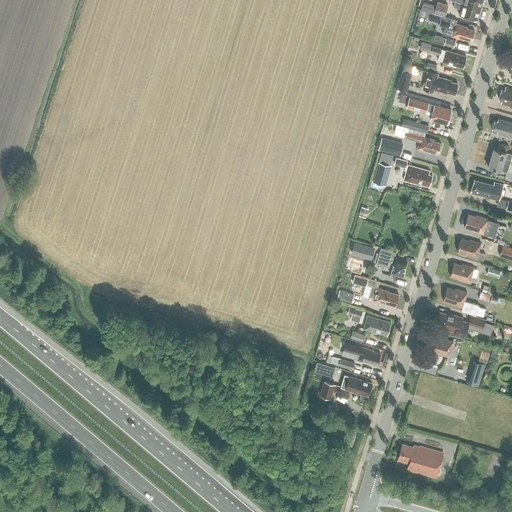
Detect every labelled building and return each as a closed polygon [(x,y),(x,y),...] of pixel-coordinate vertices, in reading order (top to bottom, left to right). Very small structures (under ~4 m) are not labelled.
[(448,0),(449,0),(455,2),(480,9),(482,0),(448,0)] [(421,10),(445,17),(449,5),(437,2),(436,5),(423,2),(421,10)] [(477,20),(480,9),(455,2),(453,7),(460,10),(459,15),(477,20)] [(431,14),(429,21),(437,23),(439,17),(431,14)] [(444,28),(443,34),(463,40),(464,39),(471,41),(472,37),(473,36),(474,34),(473,33),(474,30),(467,28),(467,27),(456,24),(457,21),(452,19),(451,23),(441,20),(440,26),(444,28)] [(433,41),(444,44),(446,39),(441,37),(435,35),(433,41)] [(444,44),(444,45),(454,48),(456,41),(446,38),(446,39),(444,44)] [(431,44),(422,42),(420,50),(429,53),(431,44)] [(455,66),(463,68),(466,56),(459,54),(446,50),(446,51),(432,47),(431,53),(439,55),(437,60),(442,62),(447,64),(447,65),(455,67),(455,66)] [(428,62),(426,68),(436,71),(438,65),(428,62)] [(407,92),(414,66),(403,64),(397,90),(407,92)] [(454,95),(455,92),(457,90),(458,87),(457,86),(457,84),(450,82),(450,81),(437,77),(438,74),(427,71),(422,89),(433,92),(433,90),(447,94),(447,93),(454,95)] [(508,107),(511,108),(511,89),(505,87),(504,91),(501,90),(499,99),(502,100),(501,103),(509,106),(508,107)] [(405,104),(407,96),(398,93),(397,98),(399,99),(399,102),(405,104)] [(430,120),(447,125),(451,110),(428,104),(428,103),(409,98),(406,108),(426,114),(426,111),(432,112),(430,120)] [(492,126),(492,127),(492,129),(498,131),(497,134),(511,137),(511,123),(498,119),(497,122),(494,121),(494,123),(493,123),(492,126)] [(417,123),(415,130),(426,133),(428,134),(430,127),(417,123)] [(425,138),(426,133),(415,130),(398,125),(396,129),(406,132),(425,138)] [(425,138),(406,132),(405,138),(419,142),(417,149),(430,153),(430,152),(437,154),(438,151),(440,150),(440,148),(439,146),(440,143),(433,141),(433,140),(425,138)] [(403,144),(382,137),(378,150),(400,156),(403,144)] [(488,168),(500,171),(507,173),(511,155),(506,153),(493,149),(488,168)] [(390,166),(393,155),(381,152),(379,163),(378,162),(373,182),(386,186),(391,166),(390,166)] [(406,166),(407,162),(407,161),(401,159),(396,158),(394,163),(394,165),(405,168),(406,166)] [(428,174),(429,171),(412,166),(408,165),(408,167),(404,180),(420,185),(421,185),(429,187),(432,175),(428,174)] [(498,200),(500,195),(503,196),(504,191),(501,190),(503,184),(495,182),(494,186),(474,180),(471,192),(498,200)] [(362,207),(359,216),(365,218),(368,209),(362,207)] [(472,231),(483,234),(488,219),(476,215),(476,216),(468,214),(464,227),(472,230),(472,231)] [(504,241),(507,233),(495,229),(492,237),(504,241)] [(465,255),(476,259),(484,261),(486,254),(478,252),(481,243),(469,240),(469,241),(461,239),(457,252),(465,254),(465,255)] [(375,248),(354,242),(351,254),(371,260),(375,248)] [(511,247),(503,245),(500,256),(511,259),(511,247)] [(390,273),(402,277),(407,262),(394,258),(396,252),(381,248),(376,264),(384,266),(391,268),(390,273)] [(469,283),(470,281),(473,282),(474,278),(471,277),(474,268),(462,264),(462,266),(454,263),(450,276),(458,279),(458,280),(469,283)] [(487,275),(499,279),(501,272),(489,268),(487,275)] [(365,287),(366,286),(365,286),(367,279),(355,275),(352,283),(365,287)] [(367,279),(365,286),(366,286),(371,287),(377,289),(377,288),(379,282),(367,279)] [(482,292),(489,294),(491,287),(484,285),(482,292)] [(377,288),(377,289),(371,287),(368,299),(374,301),(385,304),(385,303),(395,306),(398,295),(390,293),(391,292),(377,288)] [(447,288),(443,301),(451,303),(451,304),(461,308),(460,310),(475,315),(478,304),(465,300),(467,293),(455,289),(455,290),(447,288)] [(337,299),(352,303),(354,294),(339,290),(337,299)] [(481,292),(479,299),(489,302),(491,295),(481,292)] [(492,295),(490,303),(497,305),(499,298),(492,295)] [(359,323),(363,312),(349,308),(347,314),(351,316),(350,320),(359,323)] [(443,329),(455,332),(453,336),(465,340),(469,326),(482,330),(485,320),(471,315),(468,323),(461,321),(462,318),(448,314),(448,315),(440,312),(436,326),(444,328),(443,329)] [(363,329),(386,336),(390,323),(367,316),(363,329)] [(353,332),(351,338),(364,342),(366,336),(353,332)] [(436,354),(448,357),(453,342),(441,338),(441,339),(433,337),(429,350),(437,353),(436,354)] [(381,357),(380,356),(380,354),(372,352),(373,351),(361,347),(361,349),(357,348),(358,348),(349,345),(347,352),(359,355),(358,360),(369,363),(369,362),(377,365),(378,361),(380,360),(381,357)] [(317,360),(353,370),(355,363),(319,353),(317,360)] [(467,383),(478,387),(485,364),(474,361),(467,383)] [(368,396),(369,394),(370,394),(371,389),(370,389),(371,387),(369,387),(370,383),(358,379),(357,379),(344,375),(340,388),(368,396)] [(319,395),(331,399),(335,384),(324,381),(319,395)] [(406,470),(435,478),(442,453),(419,446),(419,447),(413,445),(412,447),(401,444),(397,459),(408,463),(406,470)]
